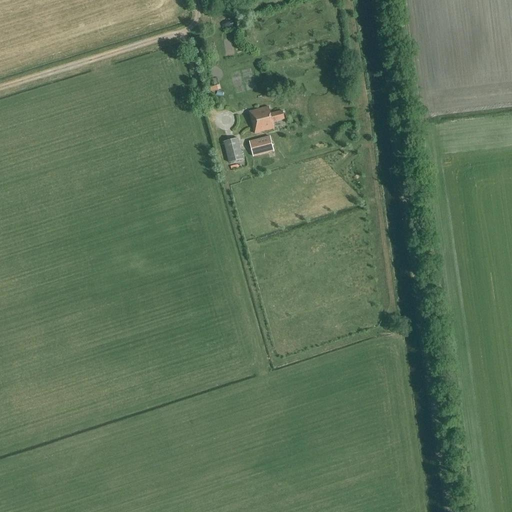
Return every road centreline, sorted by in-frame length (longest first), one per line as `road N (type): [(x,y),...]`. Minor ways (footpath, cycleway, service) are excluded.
road 1 (track): [(375,0),(448,511)]
road 2 (track): [(0,88),(183,32),(194,24),(195,0)]
